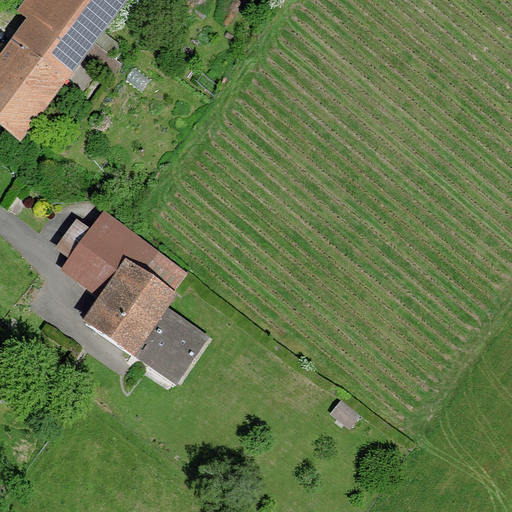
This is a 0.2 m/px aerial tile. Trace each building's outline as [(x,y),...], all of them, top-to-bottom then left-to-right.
[(32,0),(21,15),(39,27),(76,55),(90,36),(117,0),(32,0)] [(76,55),(39,27),(0,77),(0,125),(20,140),(81,59),(76,55)] [(98,42),(90,36),(76,55),(81,59),(110,80),(118,70),(92,51),(98,42)] [(134,268),(91,329),(133,357),(138,350),(165,312),(175,297),(134,268)] [(165,312),(138,350),(180,380),(207,342),(165,312)] [(0,339),(0,379),(21,396),(40,370),(0,339)] [(358,415),(342,403),(336,411),(352,423),(358,415)]
